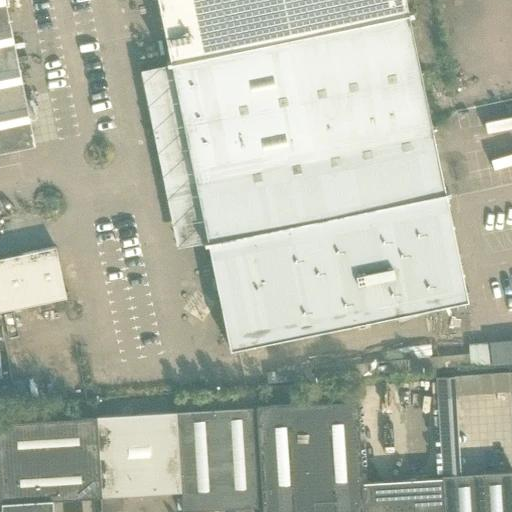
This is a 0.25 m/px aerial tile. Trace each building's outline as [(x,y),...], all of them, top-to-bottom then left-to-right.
[(0,0),(0,151),(34,145),(3,0),(0,0)] [(156,0),(169,60),(166,61),(166,64),(170,63),(407,14),(411,14),(411,11),(407,11),(404,0),(156,0)] [(444,194),(448,193),(448,190),(444,191),(407,14),(170,63),(206,240),(203,240),(203,243),(207,243),(444,194)] [(484,160),(472,162),(477,186),(489,184),(484,160)] [(402,312),(466,299),(444,194),(207,243),(229,348),(396,313),(402,312)] [(0,258),(0,311),(66,297),(55,247),(0,258)] [(511,341),(491,344),(492,367),(511,365),(511,341)] [(488,343),(468,344),(469,355),(470,367),(490,365),(488,343)] [(470,367),(469,355),(265,372),(266,384),(470,367)] [(511,370),(454,375),(455,395),(511,390),(511,370)] [(460,475),(455,395),(454,375),(436,376),(442,476),(460,475)] [(357,400),(256,406),(261,511),(364,511),(362,483),(361,483),(357,400)] [(261,511),(256,406),(176,412),(180,491),(182,511),(231,508),(231,511),(261,511)] [(176,412),(96,417),(101,496),(180,491),(176,412)] [(96,417),(0,423),(0,489),(1,504),(1,511),(52,511),(52,500),(85,497),(101,496),(96,417)] [(511,511),(511,471),(460,475),(442,476),(444,511),(511,511)] [(441,478),(362,483),(364,511),(444,511),(442,476),(441,476),(441,478)]
